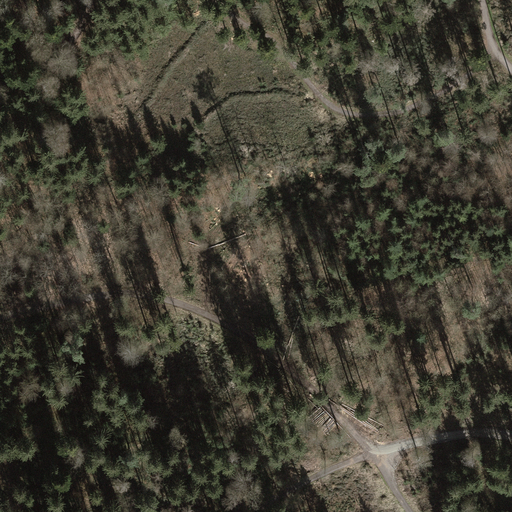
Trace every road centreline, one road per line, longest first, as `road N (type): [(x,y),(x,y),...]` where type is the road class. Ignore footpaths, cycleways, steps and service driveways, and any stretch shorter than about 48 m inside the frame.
road 1 (track): [(0,317),(113,293),(192,307),(285,364),(376,452)]
road 2 (track): [(491,51),(424,100),(346,112),(216,0)]
road 3 (track): [(511,437),(447,434),(376,452)]
road 4 (track): [(376,452),(253,511)]
road 5 (track): [(91,0),(65,48),(0,96)]
